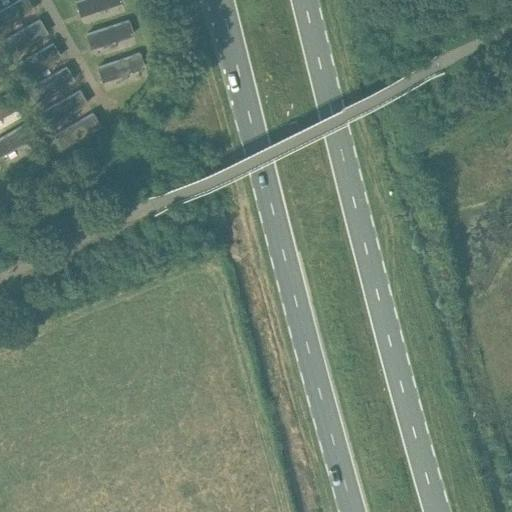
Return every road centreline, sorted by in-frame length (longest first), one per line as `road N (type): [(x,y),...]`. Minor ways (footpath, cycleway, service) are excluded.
road 1 (primary): [(441,511),(378,312),(301,0)]
road 2 (primary): [(219,0),(349,511)]
